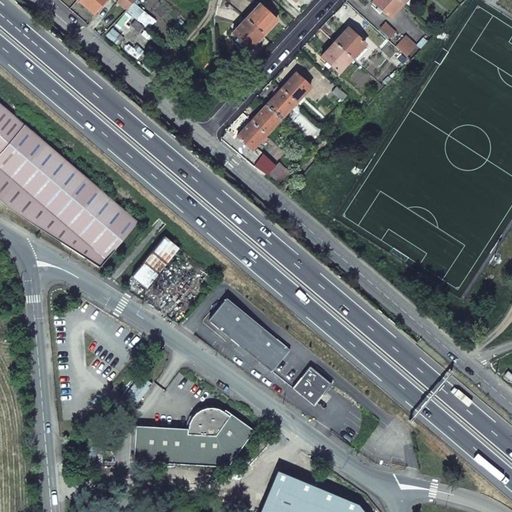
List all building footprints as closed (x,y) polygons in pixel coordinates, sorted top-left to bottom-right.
[(103,0),(79,0),(79,1),(93,14),(103,0)] [(127,9),(134,0),(118,0),(117,2),(127,9)] [(402,4),(398,0),(373,0),(372,2),(389,18),(402,4)] [(259,4),(245,19),(263,35),(269,27),(276,20),(259,4)] [(256,42),(263,35),(245,19),(232,33),(249,49),(256,42)] [(341,35),(334,42),(352,58),(365,44),(347,28),(341,35)] [(352,58),(334,42),(328,50),(321,57),(338,73),(352,58)] [(288,81),(280,89),(295,103),(310,87),(295,74),(288,81)] [(295,103),(280,89),(280,90),(277,87),(275,89),(272,91),(276,94),(265,105),(280,119),(295,103)] [(341,101),(346,96),(336,87),(331,92),(341,101)] [(0,100),(0,198),(13,210),(102,266),(141,220),(0,100)] [(280,119),(265,105),(258,113),(251,121),(266,135),(280,119)] [(266,135),(251,121),(243,129),(236,137),(251,151),(266,135)] [(259,159),(255,165),(265,172),(270,166),(259,159)] [(268,174),(279,183),(289,172),(279,162),(268,174)] [(179,249),(165,237),(131,277),(146,289),(179,249)] [(209,320),(313,405),(330,384),(227,299),(209,320)] [(135,426),(133,461),(198,465),(227,467),(253,431),(224,410),(223,412),(219,410),(215,408),(211,408),(206,408),(202,409),(197,411),(195,413),(192,416),(189,420),(188,424),(187,429),(135,426)]
